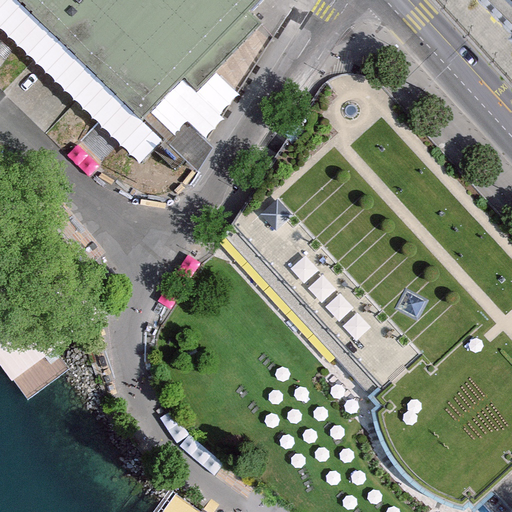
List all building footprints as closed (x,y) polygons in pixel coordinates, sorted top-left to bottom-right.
[(12,0),(0,0),(0,24),(139,165),(158,147),(12,0)] [(511,0),(472,0),(511,46),(511,0)] [(0,44),(0,60),(8,52),(0,44)] [(328,164),(287,199),(354,276),(395,241),(328,164)] [(92,262),(112,243),(65,193),(45,212),(92,262)] [(406,328),(433,357),(472,321),(445,292),(406,328)] [(511,420),(511,391),(510,389),(481,415),(475,408),(505,381),(473,345),(401,408),(468,482),(508,446),(503,440),(511,431),(511,423),(511,422),(511,420)]
